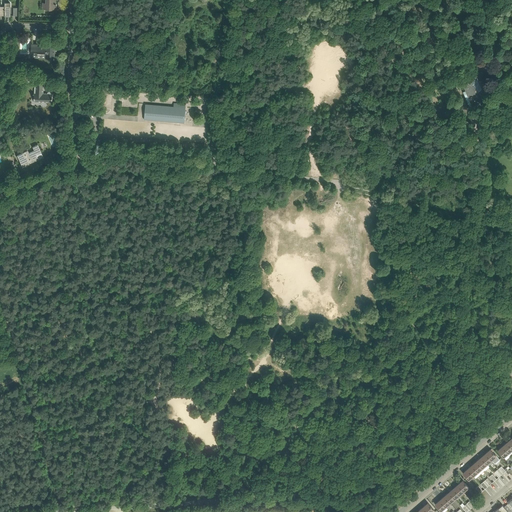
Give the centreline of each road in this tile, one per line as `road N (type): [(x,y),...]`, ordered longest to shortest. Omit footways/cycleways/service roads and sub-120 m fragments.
road 1 (unclassified): [(368,511),(289,499),(62,511)]
road 2 (unclassified): [(0,195),(77,161),(72,26)]
road 3 (track): [(48,460),(0,289)]
road 4 (unclassified): [(400,511),(511,416)]
